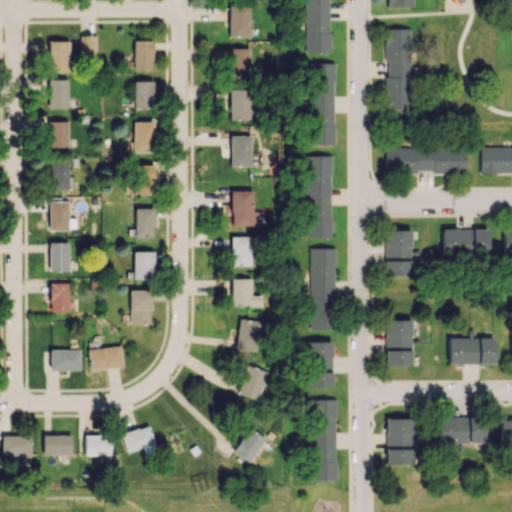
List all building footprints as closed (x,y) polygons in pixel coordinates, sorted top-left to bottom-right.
[(302,0),(303,52),(329,52),(327,0),(302,0)] [(248,36),(248,5),(227,4),(227,36),(248,36)] [(383,109),(409,109),(409,28),(383,28),(383,109)] [(95,54),(96,35),(83,35),(82,54),(95,54)] [(68,41),(47,40),(46,71),(67,71),(68,41)] [(150,40),(131,40),(132,69),(151,69),(150,40)] [(227,76),(247,77),(248,48),(227,47),(227,76)] [(332,144),(332,62),(307,63),(308,144),(332,144)] [(66,79),(46,79),(47,108),(66,108),(66,79)] [(151,80),(131,81),(132,107),(151,107),(151,80)] [(228,119),(250,119),(249,88),(228,89),(228,119)] [(66,121),(46,121),(47,148),(66,147),(66,121)] [(131,152),(152,152),(151,121),(130,122),(131,152)] [(228,166),(249,166),(250,135),(229,135),(228,166)] [(478,172),(511,172),(511,146),(478,147),(478,172)] [(383,147),(383,171),(432,171),(432,173),(463,173),(463,148),(383,147)] [(329,155),(303,155),(305,237),(330,237),(329,155)] [(66,190),(67,160),(47,160),(46,189),(66,190)] [(152,164),(131,164),(131,194),(152,194),(152,164)] [(251,213),(250,190),(228,190),(229,225),(255,225),(255,212),(251,213)] [(47,230),(67,230),(67,201),(47,201),(47,230)] [(151,237),(151,208),(133,208),(132,237),(151,237)] [(511,227),(501,228),(501,253),(511,252),(511,227)] [(486,228),(440,229),(440,256),(471,256),(471,258),(486,258),(486,228)] [(383,276),(409,275),(408,230),(382,230),(383,276)] [(249,266),(250,236),(229,235),(228,265),(249,266)] [(47,242),(47,271),(67,271),(67,242),(47,242)] [(309,247),(307,329),(332,329),(333,248),(309,247)] [(131,279),(152,279),(151,251),(131,251),(131,279)] [(248,278),(229,279),(229,306),(259,305),(259,295),(249,295),(248,278)] [(48,312),(67,312),(67,283),(48,283),(48,312)] [(127,324),(148,324),(149,290),(128,290),(127,324)] [(409,319),(383,320),(384,365),(409,365),(409,319)] [(256,320),(234,320),(234,350),(255,350),(256,320)] [(492,363),(492,337),(446,338),(447,364),(492,363)] [(330,341),(305,341),(304,387),(330,387),(330,341)] [(87,368),(120,367),(119,346),(86,348),(87,368)] [(48,370),(78,370),(78,349),(48,349),(48,370)] [(264,371),(244,365),(234,394),(255,400),(264,371)] [(334,481),(334,398),(309,399),(309,481),(334,481)] [(483,417),(437,417),(437,443),(483,443),(483,417)] [(384,464),(410,464),(411,418),(384,418),(384,464)] [(511,419),(500,419),(499,445),(511,445),(511,419)] [(119,432),(123,451),(152,445),(148,426),(119,432)] [(261,439),(245,428),(229,451),(245,462),(261,439)] [(41,454),(70,454),(70,434),(41,434),(41,454)] [(0,449),(0,455),(19,455),(19,465),(29,465),(28,435),(0,435),(0,449)] [(82,454),(109,455),(109,435),(83,435),(82,454)]
